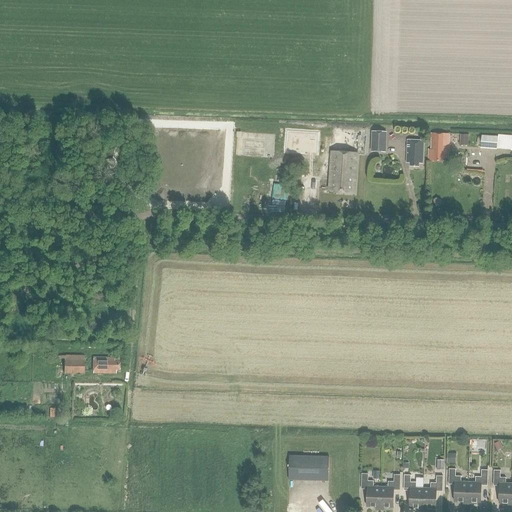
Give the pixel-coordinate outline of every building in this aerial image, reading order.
[(387,132),(372,131),(371,151),(386,152),(387,132)] [(287,132),(285,152),(317,154),(319,134),(287,132)] [(432,134),(432,140),(431,151),(429,150),(428,160),(434,161),(434,162),(442,162),(442,159),(449,159),(450,135),(432,134)] [(460,135),(460,145),(468,146),(469,135),(460,135)] [(497,136),(482,135),(481,148),(496,149),(497,136)] [(422,164),(422,141),(408,141),(407,163),(410,163),(410,167),(418,167),(418,164),(422,164)] [(354,195),(357,154),(331,152),(328,190),(334,191),(334,193),(354,195)] [(115,174),(113,160),(103,161),(105,176),(115,174)] [(274,183),(274,204),(288,204),(289,183),(274,183)] [(83,375),(84,357),(64,356),(64,375),(83,375)] [(119,370),(119,357),(114,357),(113,359),(93,359),(93,374),(115,375),(115,370),(119,370)] [(500,441),(494,444),(498,451),(503,448),(500,441)] [(447,454),(447,463),(456,464),(456,454),(447,454)] [(329,482),(329,458),(289,457),(289,481),(329,482)] [(449,470),(448,485),(454,485),(454,503),(467,503),(468,483),(460,483),(461,477),(455,477),(455,470),(449,470)] [(468,483),(467,503),(480,503),(481,486),(487,486),(487,471),(481,471),(481,478),(475,477),(475,483),(468,483)] [(493,471),(493,486),(499,487),(498,504),(511,505),(511,489),(511,484),(505,484),(505,478),(499,478),(500,471),(493,471)] [(380,508),(381,488),(374,487),(374,482),(368,482),(368,475),(362,474),(362,490),(368,490),(367,507),(380,508)] [(381,488),(380,508),(393,508),(394,491),(400,491),(400,476),(394,476),(394,483),(388,482),(388,488),(381,488)] [(404,476),(404,491),(410,491),(409,509),(422,509),(423,489),(416,489),(416,483),(410,483),(411,476),(404,476)] [(423,489),(422,509),(435,510),(436,492),(442,492),(443,477),(436,477),(436,484),(430,484),(430,489),(423,489)]
